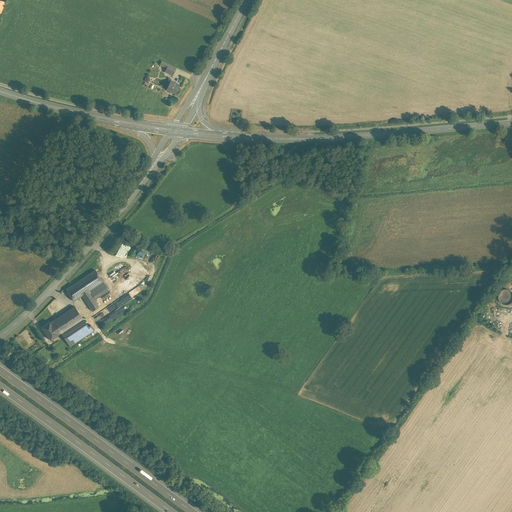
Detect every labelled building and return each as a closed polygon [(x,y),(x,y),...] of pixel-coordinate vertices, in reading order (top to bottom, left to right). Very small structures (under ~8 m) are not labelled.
[(175,71),(167,67),(166,68),(164,72),(173,76),(175,71)] [(177,83),(170,80),(166,89),(176,94),(180,86),(176,84),(177,83)] [(123,263),(107,269),(109,274),(125,267),(123,263)] [(95,270),(66,289),(74,301),(82,295),(89,291),(103,281),(95,270)] [(103,281),(89,291),(95,299),(109,290),(103,281)] [(500,302),(504,304),(507,304),(511,303),(511,301),(511,291),(509,289),(505,289),(501,291),(499,294),(499,298),(500,302)] [(95,299),(89,291),(82,295),(92,311),(100,306),(95,299)] [(75,306),(50,323),(58,334),(61,333),(61,334),(70,347),(94,330),(91,325),(88,326),(83,319),(75,306)] [(50,323),(50,322),(42,327),(51,340),(58,335),(50,323)]
